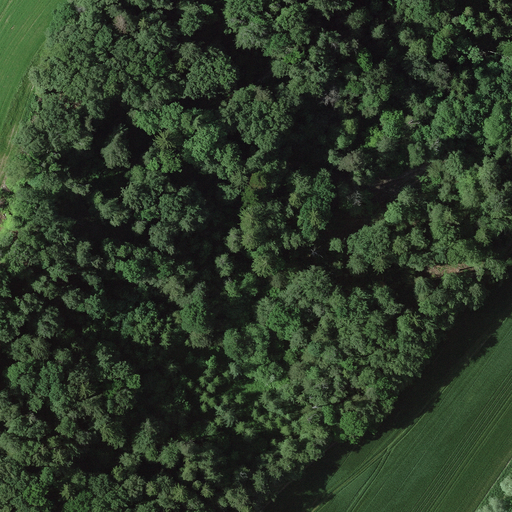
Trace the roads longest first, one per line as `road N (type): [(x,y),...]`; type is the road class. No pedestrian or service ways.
road 1 (track): [(511,248),(262,511)]
road 2 (track): [(199,108),(260,76),(357,0)]
road 3 (track): [(0,130),(96,0)]
